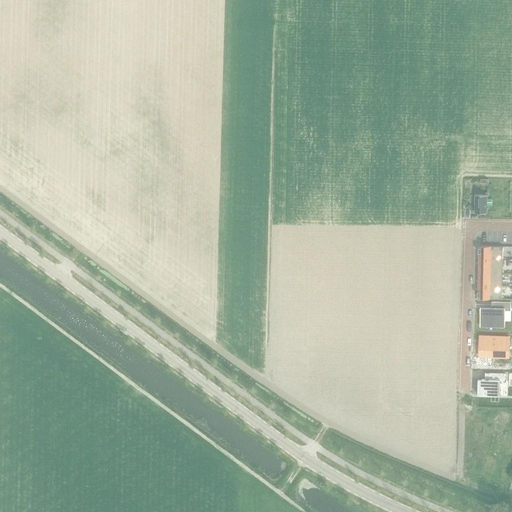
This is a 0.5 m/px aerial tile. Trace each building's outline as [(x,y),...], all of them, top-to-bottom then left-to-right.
[(487,195),(475,195),(475,213),(486,213),(487,205),(487,199),(487,195)] [(503,246),(479,246),(479,259),(503,259),(503,246)] [(503,259),(479,259),(478,272),(502,273),(503,259)] [(502,273),(478,272),(478,286),(502,286),(502,273)] [(502,286),(478,286),(478,299),(502,299),(502,286)] [(492,308),(481,308),(480,326),(504,326),(505,311),(511,311),(511,302),(492,302),(492,308)] [(480,337),(479,355),(508,356),(509,338),(480,337)] [(481,362),(481,369),(503,370),(503,362),(481,362)] [(478,379),(478,395),(500,396),(500,381),(504,381),(505,374),(489,373),(489,379),(485,379),(478,379)] [(461,403),(460,407),(475,413),(476,409),(461,403)] [(509,413),(511,407),(505,404),(503,411),(509,413)] [(503,412),(501,417),(508,420),(510,414),(503,412)]
